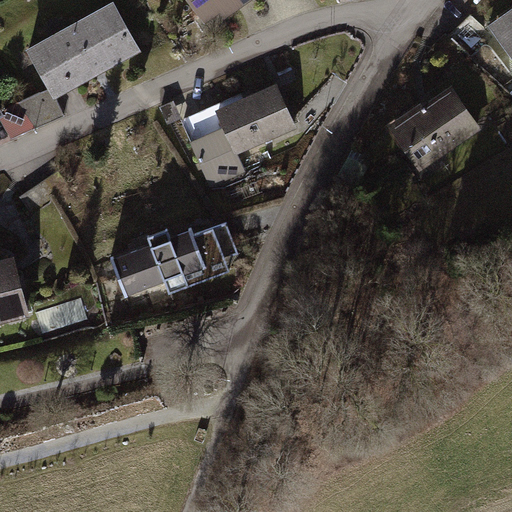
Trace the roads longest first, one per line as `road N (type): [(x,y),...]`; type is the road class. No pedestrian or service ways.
road 1 (residential): [(0,159),(318,22),(418,5)]
road 2 (residential): [(418,5),(314,191),(246,340)]
road 3 (track): [(246,340),(188,511)]
